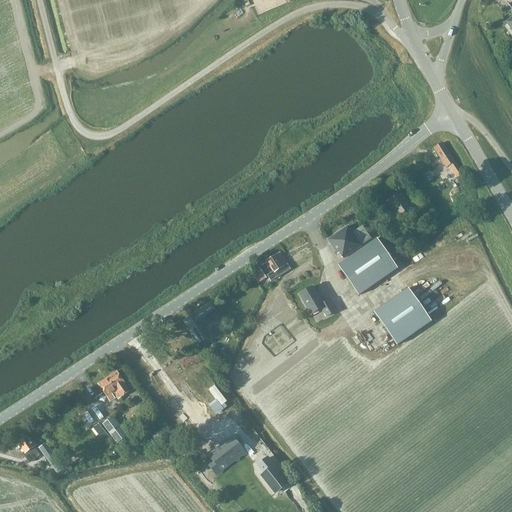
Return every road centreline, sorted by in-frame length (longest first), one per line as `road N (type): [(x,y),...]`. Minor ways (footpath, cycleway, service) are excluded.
road 1 (tertiary): [(0,420),(451,112)]
road 2 (tertiary): [(451,112),(511,217)]
